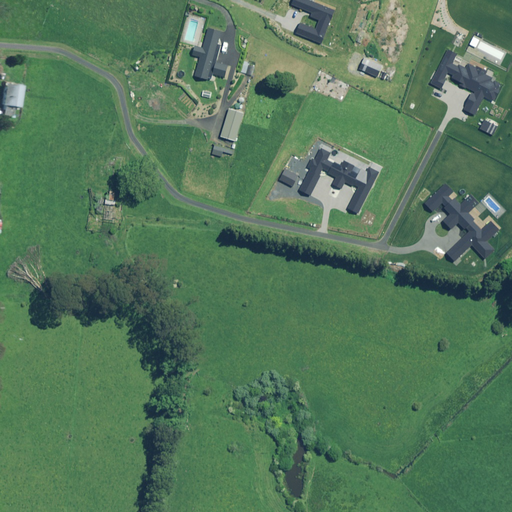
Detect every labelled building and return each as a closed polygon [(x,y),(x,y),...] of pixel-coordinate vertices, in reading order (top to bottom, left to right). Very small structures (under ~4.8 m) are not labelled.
[(221,32),(208,28),(203,49),(194,46),(192,55),(200,57),(195,76),(211,80),(212,74),(225,77),(228,66),(216,63),(220,47),(217,46),(221,32)] [(249,63),(243,61),(240,72),(246,74),(249,63)] [(0,106),(2,106),(1,115),(11,116),(12,107),(18,108),(20,86),(3,84),(0,106)] [(244,114),(229,109),(220,137),(235,142),(244,114)] [(115,205),(105,204),(103,219),(113,221),(115,205)]
